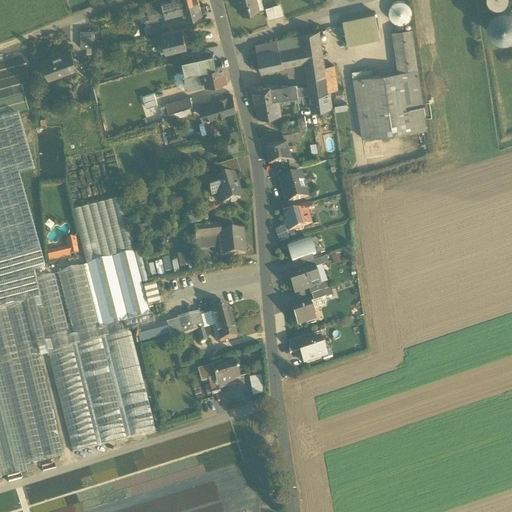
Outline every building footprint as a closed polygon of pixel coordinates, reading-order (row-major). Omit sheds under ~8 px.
[(145,0),(148,14),(157,11),(160,10),(159,5),(161,4),(160,0),(145,0)] [(198,0),(183,4),(184,10),(186,19),(202,14),(198,0)] [(238,0),(243,14),(259,10),(256,0),(238,0)] [(256,0),(259,10),(264,8),(262,0),(256,0)] [(391,19),(398,24),(407,21),(411,14),(409,6),(401,2),(393,4),(389,11),(391,19)] [(162,15),(184,10),(183,4),(169,8),(160,10),(157,11),(148,14),(149,19),(162,15)] [(265,8),(268,19),(276,17),(273,5),(265,8)] [(496,37),(502,39),(509,38),(511,36),(511,8),(505,6),(498,7),(493,10),(489,15),(487,21),(488,28),(491,33),(496,37)] [(342,20),(343,25),(345,32),(347,44),(380,37),(374,13),(342,20)] [(149,19),(151,25),(155,24),(162,15),(149,19)] [(146,26),(147,35),(160,32),(158,24),(155,24),(151,25),(146,26)] [(166,51),(167,52),(186,47),(182,27),(161,32),(163,43),(159,44),(161,52),(166,51)] [(391,32),(397,72),(404,116),(424,113),(417,67),(419,67),(418,64),(417,64),(412,29),(391,32)] [(80,42),(91,42),(91,31),(80,31),(80,42)] [(300,35),(303,53),(322,50),(319,31),(300,35)] [(300,35),(277,39),(279,49),(283,68),(304,63),(303,53),(300,35)] [(255,45),(257,54),(279,49),(277,39),(255,45)] [(283,68),(279,49),(257,54),(260,66),(261,73),(283,68)] [(323,59),(322,50),(303,53),(304,63),(323,59)] [(54,71),(56,77),(65,74),(63,70),(74,66),(72,60),(74,59),(71,52),(69,52),(69,51),(63,54),(63,55),(62,55),(61,53),(59,53),(58,51),(51,53),(52,57),(44,60),(45,62),(43,62),(44,64),(42,65),(44,70),(46,70),(46,72),(52,70),(54,71)] [(203,70),(216,67),(213,53),(182,60),(185,75),(199,71),(203,70)] [(249,56),(252,68),(260,66),(257,54),(249,56)] [(324,69),(323,59),(304,63),(306,74),(308,87),(309,95),(328,92),(324,69)] [(216,67),(203,70),(206,84),(206,86),(225,82),(222,66),(216,67)] [(336,67),(324,69),(328,92),(339,91),(336,67)] [(352,72),(353,79),(372,76),(371,69),(352,72)] [(46,70),(44,70),(48,80),(56,77),(54,71),(52,70),(46,72),(46,70)] [(203,85),(206,84),(203,70),(199,71),(185,75),(184,76),(183,76),(184,79),(183,79),(184,81),(185,86),(193,84),(197,87),(203,86),(203,85)] [(183,76),(184,76),(184,72),(174,74),(176,88),(185,86),(184,81),(183,79),(184,79),(183,76)] [(406,132),(404,116),(397,72),(372,76),(353,79),(362,139),(406,132)] [(255,103),(278,99),(276,85),(252,88),(255,103)] [(278,99),(289,97),(288,89),(288,88),(288,85),(278,87),(277,85),(276,85),(278,99)] [(282,103),(283,105),(294,103),(303,102),(303,96),(301,96),(299,87),(298,87),(297,87),(299,95),(299,96),(289,98),(289,97),(278,99),(279,103),(282,103)] [(297,87),(288,88),(288,89),(289,97),(289,98),(299,96),(299,95),(297,87)] [(300,87),(301,96),(309,95),(308,87),(300,87)] [(311,110),(318,109),(326,108),(331,107),(328,92),(309,95),(311,110)] [(156,99),(154,94),(142,97),(144,103),(156,99)] [(201,108),(205,120),(236,110),(233,96),(213,102),(214,104),(201,108)] [(157,105),(156,99),(144,103),(146,109),(157,105)] [(190,99),(172,104),(174,112),(189,107),(192,106),(190,99)] [(279,103),(278,99),(255,103),(257,118),(280,115),(279,103)] [(175,117),(174,112),(172,104),(162,107),(167,120),(173,118),(175,117)] [(192,113),(189,107),(174,112),(175,117),(176,118),(177,118),(192,113)] [(404,116),(406,132),(427,129),(424,113),(404,116)] [(0,310),(25,304),(39,359),(48,357),(47,353),(52,351),(50,342),(45,343),(36,309),(42,308),(35,281),(32,271),(44,267),(18,175),(33,170),(17,114),(0,119),(0,310)] [(298,120),(300,131),(307,129),(304,117),(297,118),(298,120)] [(213,133),(221,128),(217,121),(209,126),(213,133)] [(286,139),(286,141),(301,139),(300,131),(283,134),(284,140),(286,139)] [(180,133),(166,137),(168,143),(181,139),(180,133)] [(266,143),(271,166),(275,165),(289,163),(286,150),(288,150),(286,141),(286,139),(284,140),(266,143)] [(229,144),(230,151),(238,150),(236,143),(229,144)] [(310,147),(312,159),(318,158),(316,146),(310,147)] [(218,166),(222,179),(233,176),(240,174),(236,161),(218,166)] [(276,169),(278,176),(290,172),(289,167),(276,169)] [(277,176),(279,183),(281,182),(281,181),(296,177),(294,171),(290,172),(278,176),(277,176)] [(287,203),(287,204),(293,202),(308,198),(301,175),(296,177),(281,181),(281,182),(287,203)] [(218,194),(221,205),(230,202),(230,204),(237,201),(236,200),(240,199),(233,176),(222,179),(208,184),(212,196),(218,194)] [(73,212),(86,265),(133,253),(119,200),(73,212)] [(281,205),(283,212),(294,208),(295,208),(293,202),(287,204),(287,203),(281,205)] [(307,212),(308,211),(306,205),(295,208),(294,208),(296,214),(307,211),(307,212)] [(286,229),(287,230),(293,228),(294,232),(304,229),(303,227),(311,225),(307,212),(307,211),(296,214),(286,217),(283,226),(285,228),(286,229)] [(190,226),(207,221),(204,213),(188,219),(190,226)] [(137,228),(140,236),(149,233),(146,225),(137,228)] [(195,241),(196,241),(219,238),(218,235),(220,235),(219,227),(193,230),(195,241)] [(286,229),(285,228),(276,232),(280,244),(290,240),(286,229)] [(172,232),(164,235),(166,241),(174,238),(172,232)] [(220,245),(221,257),(245,254),(242,232),(220,235),(218,235),(219,238),(220,245)] [(220,245),(219,238),(196,241),(197,248),(220,245)] [(67,247),(68,255),(78,253),(75,240),(66,242),(67,247)] [(288,251),(292,263),(315,255),(311,244),(309,244),(308,241),(289,247),(290,251),(288,251)] [(69,258),(68,255),(67,247),(46,251),(48,262),(69,258)] [(356,264),(354,248),(343,252),(344,257),(351,255),(352,264),(356,264)] [(86,265),(103,329),(149,317),(147,307),(143,294),(144,294),(143,288),(142,288),(133,253),(86,265)] [(177,255),(179,268),(187,266),(184,253),(177,255)] [(339,254),(331,256),(334,266),(342,263),(339,254)] [(165,273),(172,271),(169,257),(161,259),(165,273)] [(327,258),(320,260),(323,267),(329,264),(327,258)] [(306,265),(308,270),(314,268),(314,269),(323,267),(320,260),(306,265)] [(147,265),(151,279),(165,275),(161,261),(147,265)] [(58,274),(73,336),(99,330),(83,267),(58,274)] [(320,286),(326,284),(328,283),(323,267),(314,269),(320,286)] [(290,277),(296,294),(309,290),(320,286),(314,269),(314,268),(308,270),(290,277)] [(45,343),(50,342),(70,337),(54,276),(35,281),(42,308),(36,309),(45,343)] [(155,285),(143,288),(144,294),(143,294),(147,307),(160,304),(155,285)] [(311,295),(312,295),(322,292),(320,286),(309,290),(311,295)] [(324,291),(322,292),(312,295),(314,302),(325,298),(327,298),(325,292),(324,291)] [(314,302),(310,303),(313,311),(325,307),(327,302),(325,298),(314,302)] [(293,309),(299,326),(316,320),(313,311),(310,303),(293,309)] [(0,364),(25,465),(26,465),(63,455),(39,359),(25,304),(0,310),(0,364)] [(211,313),(215,326),(232,322),(227,305),(210,310),(211,313)] [(177,319),(178,320),(182,335),(196,331),(203,329),(215,326),(211,313),(200,317),(199,314),(177,319)] [(154,325),(152,316),(149,317),(103,329),(99,330),(73,336),(70,337),(50,342),(52,351),(72,346),(76,345),(101,339),(105,338),(130,332),(136,330),(154,325)] [(170,338),(182,335),(178,320),(166,323),(169,335),(170,338)] [(139,342),(169,335),(166,323),(166,322),(154,325),(136,330),(137,334),(134,335),(135,338),(138,338),(139,342)] [(236,338),(232,322),(215,326),(219,343),(236,338)] [(196,331),(200,344),(207,342),(203,329),(196,331)] [(156,431),(130,332),(105,338),(130,438),(156,431)] [(289,342),(290,355),(300,351),(299,346),(307,343),(305,337),(289,342)] [(126,439),(101,339),(76,345),(102,445),(126,439)] [(300,351),(305,364),(323,358),(321,353),(325,352),(320,339),(307,343),(299,346),(300,351)] [(97,446),(72,346),(52,351),(47,353),(48,357),(72,452),(97,446)] [(331,350),(325,352),(327,357),(323,358),(324,361),(333,357),(331,350)] [(0,477),(27,470),(26,465),(25,465),(0,364),(0,477)] [(221,365),(211,367),(214,378),(215,378),(218,389),(232,385),(231,382),(239,379),(235,364),(222,367),(221,365)] [(207,380),(214,378),(211,367),(199,371),(203,382),(207,381),(207,380)] [(250,379),(253,397),(265,395),(261,376),(250,379)] [(207,381),(211,395),(219,393),(218,389),(215,378),(214,378),(207,380),(207,381)]
